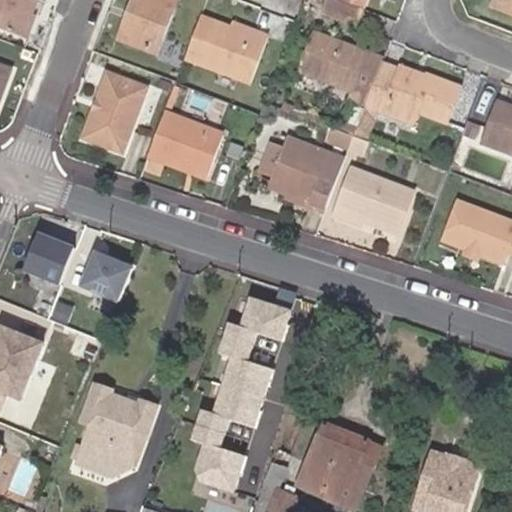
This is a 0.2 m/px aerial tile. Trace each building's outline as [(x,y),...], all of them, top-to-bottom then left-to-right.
[(0,0),(0,30),(22,38),(31,15),(36,0),(0,0)] [(178,0),(133,0),(129,11),(134,13),(123,40),(159,52),(178,0)] [(511,0),(501,0),(498,10),(511,15),(511,0)] [(36,17),(31,15),(22,38),(27,40),(36,17)] [(233,27),(202,15),(187,56),(253,81),(270,35),(254,29),(251,34),(233,27)] [(235,22),(233,27),(251,34),(254,29),(235,22)] [(381,66),(383,60),(314,33),(301,71),(353,91),(369,97),(381,66)] [(400,73),(381,66),(369,97),(366,105),(366,107),(354,137),(357,138),(367,142),(378,111),(412,124),(417,110),(446,124),(459,88),(427,76),(425,83),(400,73)] [(403,66),(400,73),(425,83),(427,76),(403,66)] [(0,67),(0,103),(12,72),(0,67)] [(109,72),(82,138),(124,154),(149,88),(109,72)] [(344,123),(341,132),(354,137),(366,107),(366,105),(369,97),(353,91),(349,101),(360,105),(352,126),(344,123)] [(494,118),(500,104),(495,102),(489,117),(494,118)] [(511,108),(500,104),(494,118),(489,117),(480,140),(511,151),(511,108)] [(165,113),(149,156),(166,163),(169,155),(196,165),(193,173),(208,178),(224,135),(165,113)] [(479,126),(468,121),(464,132),(474,135),(479,126)] [(245,149),(251,134),(237,127),(231,143),(245,149)] [(341,132),(335,130),(331,142),(350,148),(354,137),(341,132)] [(354,137),(350,148),(364,154),(368,142),(367,142),(357,138),(354,137)] [(308,208),(325,214),(346,160),(291,138),(271,186),(291,194),(312,201),(308,208)] [(166,163),(193,173),(196,165),(169,155),(166,163)] [(379,223),(400,231),(415,192),(354,169),(337,215),(357,222),(359,216),(379,223)] [(312,201),(291,194),(289,201),(308,208),(312,201)] [(506,256),(511,258),(511,223),(460,204),(444,244),(468,252),(479,257),(502,266),(506,256)] [(398,235),(400,231),(379,223),(378,227),(398,235)] [(39,228),(27,269),(80,285),(92,244),(39,228)] [(83,283),(133,306),(151,267),(101,244),(83,283)] [(479,257),(468,252),(466,258),(477,262),(479,257)] [(48,358),(63,364),(65,359),(50,353),(48,358)] [(46,366),(18,355),(4,390),(60,412),(74,377),(59,371),(63,364),(48,358),(46,366)] [(246,419),(244,425),(257,429),(272,379),(237,368),(232,385),(240,387),(231,413),(246,419)] [(87,420),(94,423),(87,442),(85,446),(82,455),(81,457),(108,468),(114,480),(135,471),(158,414),(143,408),(142,412),(114,402),(115,397),(99,390),(87,420)] [(229,420),(244,425),(246,419),(231,413),(229,420)] [(341,503),(367,442),(324,424),(296,484),(341,503)] [(0,439),(0,491),(19,447),(0,439)] [(82,455),(85,446),(87,442),(79,439),(74,451),(82,455)] [(367,442),(341,503),(355,510),(381,449),(367,442)] [(18,453),(7,475),(23,483),(34,462),(18,453)] [(431,453),(423,478),(412,509),(420,511),(464,511),(468,504),(479,468),(464,464),(465,460),(448,454),(447,458),(431,453)] [(77,467),(114,480),(108,468),(81,457),(77,467)] [(272,461),(263,480),(278,487),(287,467),(272,461)] [(32,476),(24,500),(41,507),(50,481),(32,476)] [(278,487),(263,480),(254,509),(253,511),(302,511),(305,507),(296,504),(299,496),(278,487)] [(253,511),(254,509),(213,496),(207,511),(253,511)]
